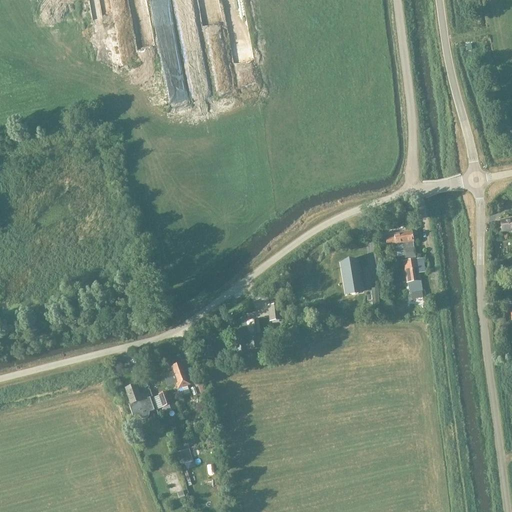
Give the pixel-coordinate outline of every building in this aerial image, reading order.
[(72,57),(62,0),(48,0),(59,59),(72,57)] [(511,220),(500,222),(497,222),(499,233),(511,230),(511,220)] [(412,232),(411,232),(393,234),(394,236),(385,237),(387,249),(396,248),(397,253),(404,252),(406,262),(416,260),(412,232)] [(416,260),(406,262),(403,262),(406,283),(420,281),(416,260)] [(356,262),(341,265),(345,289),(360,286),(356,262)] [(411,301),(423,299),(421,292),(410,294),(411,301)] [(282,321),(280,305),(268,307),(270,322),(282,321)] [(262,349),(258,320),(246,322),(247,336),(243,337),(243,332),(234,333),(237,357),(246,356),(245,350),(246,350),(246,351),(262,349)] [(270,350),(281,352),(283,342),(272,339),(270,350)] [(212,359),(211,347),(203,348),(204,359),(212,359)] [(188,385),(181,364),(171,368),(173,375),(170,376),(173,384),(176,383),(177,388),(188,385)] [(164,377),(168,386),(173,384),(169,375),(164,377)] [(188,387),(192,399),(199,397),(198,394),(203,393),(200,387),(196,388),(195,385),(188,387)] [(150,413),(149,412),(154,410),(150,398),(140,401),(135,386),(125,390),(130,405),(128,406),(132,418),(139,415),(139,416),(140,416),(140,417),(140,418),(141,418),(141,419),(142,419),(143,420),(144,420),(145,420),(146,420),(147,420),(148,419),(149,418),(149,417),(150,416),(150,415),(150,414),(150,413)] [(153,399),(156,407),(162,405),(164,408),(172,405),(167,392),(158,395),(159,397),(153,399)]
